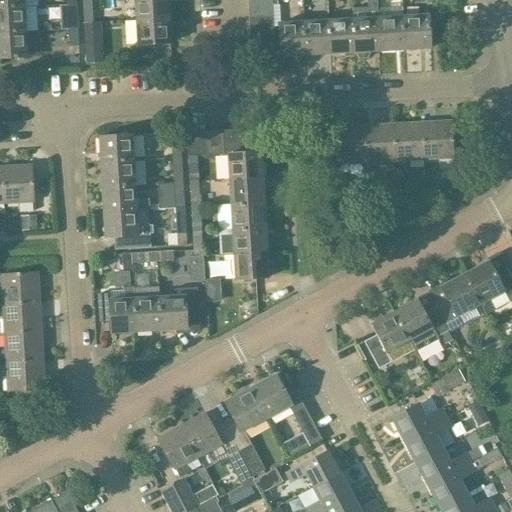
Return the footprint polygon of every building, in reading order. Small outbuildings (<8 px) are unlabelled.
[(0,0),(0,8),(25,7),(24,0),(0,0)] [(136,0),(138,19),(171,18),(169,0),(136,0)] [(274,16),(273,0),(250,0),(251,17),(274,16)] [(354,21),(356,53),(357,52),(358,56),(360,59),(369,58),(371,55),(371,52),(381,51),(379,19),(377,0),(367,0),(368,9),(354,9),(354,21)] [(67,5),(68,21),(78,21),(77,4),(67,5)] [(83,7),(84,23),(94,22),(93,6),(83,7)] [(0,32),(27,32),(25,7),(0,8),(0,32)] [(251,17),(252,35),(275,34),(274,16),(251,17)] [(404,18),(406,50),(431,48),(430,17),(404,18)] [(171,18),(138,19),(139,45),(172,43),(171,18)] [(404,18),(379,19),(381,51),(406,50),(404,18)] [(354,21),(329,22),(331,54),(356,53),(354,21)] [(101,22),(94,22),(84,23),(86,64),(103,63),(101,22)] [(306,55),(331,54),(329,22),(305,23),(306,55)] [(281,57),(306,55),(305,23),(279,25),(281,57)] [(78,29),(69,30),(69,47),(79,46),(78,29)] [(27,32),(0,32),(0,58),(42,56),(40,31),(27,32)] [(275,34),(252,35),(253,48),(275,47),(275,34)] [(453,121),(424,123),(426,160),(455,159),(453,121)] [(424,123),(395,124),(397,162),(426,160),(424,123)] [(395,124),(366,126),(368,163),(397,162),(395,124)] [(368,163),(366,126),(337,127),(339,165),(368,163)] [(237,130),(238,154),(250,154),(249,129),(237,130)] [(226,155),(228,155),(238,154),(237,130),(225,131),(226,155)] [(208,156),(226,155),(225,131),(207,132),(208,156)] [(208,156),(207,132),(188,133),(190,157),(208,156)] [(174,150),(183,150),(182,133),(173,134),(174,150)] [(102,138),(103,163),(135,161),(134,136),(102,138)] [(229,180),(262,178),(260,153),(250,154),(238,154),(228,155),(229,180)] [(175,175),(185,175),(184,158),(174,159),(175,175)] [(103,163),(104,188),(137,186),(135,161),(103,163)] [(32,166),(3,167),(5,205),(34,204),(32,166)] [(200,182),(199,166),(190,166),(191,183),(200,182)] [(269,186),(262,187),(262,178),(229,180),(231,205),(263,203),(263,202),(270,202),(269,186)] [(177,200),(186,200),(185,183),(176,184),(177,200)] [(137,199),(137,186),(104,188),(106,213),(138,211),(150,210),(149,198),(137,199)] [(202,207),(201,190),(192,191),(193,207),(202,207)] [(263,203),(231,205),(232,230),(265,228),(263,203)] [(177,209),(178,225),(188,224),(187,208),(177,209)] [(139,228),(138,211),(106,213),(107,238),(115,238),(116,253),(151,251),(151,237),(154,237),(153,229),(150,229),(150,227),(139,228)] [(202,214),(193,215),(194,231),(203,231),(202,214)] [(234,255),(266,253),(265,228),(232,230),(234,255)] [(195,256),(205,256),(204,239),(194,240),(195,256)] [(159,262),(175,261),(175,252),(158,253),(159,262)] [(134,263),(151,262),(150,253),(134,254),(134,263)] [(268,278),(268,277),(273,277),(273,261),(267,262),(266,253),(234,255),(235,280),(268,278)] [(205,256),(195,256),(190,256),(192,282),(206,281),(205,256)] [(466,275),(482,304),(492,298),(498,309),(511,301),(511,274),(507,266),(496,272),(491,262),(466,275)] [(3,305),(40,303),(39,274),(1,276),(3,305)] [(458,316),(482,304),(466,275),(443,287),(449,297),(437,304),(451,331),(452,332),(464,326),(458,316)] [(136,299),(138,331),(163,330),(161,298),(160,286),(136,287),(136,299)] [(113,333),(138,331),(136,299),(136,287),(126,288),(126,291),(114,292),(110,294),(98,294),(100,322),(112,321),(113,333)] [(161,298),(163,330),(188,329),(187,314),(200,313),(199,288),(175,289),(175,297),(161,298)] [(395,312),(411,341),(416,350),(417,351),(440,339),(439,337),(451,331),(437,304),(425,311),(419,299),(395,312)] [(42,332),(40,303),(3,305),(5,334),(42,332)] [(411,341),(395,312),(372,324),(378,336),(366,342),(380,369),(393,362),(416,350),(411,341)] [(44,361),(42,332),(5,334),(6,363),(44,361)] [(44,361),(6,363),(8,392),(45,390),(44,361)] [(436,397),(465,383),(460,373),(431,388),(436,397)] [(251,389),(267,419),(293,405),(278,375),(251,389)] [(242,432),(267,419),(251,389),(226,403),(242,432)] [(406,441),(448,419),(443,410),(428,418),(421,405),(394,419),(406,441)] [(296,420),(309,444),(322,438),(309,413),(296,420)] [(182,427),(198,457),(210,450),(215,459),(225,454),(204,414),(182,427)] [(453,428),(448,419),(406,441),(418,464),(444,450),(437,436),(453,428)] [(185,463),(198,457),(182,427),(159,439),(179,478),(190,472),(185,463)] [(251,443),(238,450),(251,475),(264,468),(251,443)] [(251,475),(238,450),(226,456),(239,481),(251,475)] [(451,463),(444,450),(418,464),(429,486),(472,463),(467,454),(451,463)] [(472,463),(477,472),(502,458),(497,450),(486,456),(472,463)] [(307,475),(314,489),(341,474),(329,452),(287,474),(291,483),(307,475)] [(477,472),(472,463),(429,486),(441,508),(468,494),(461,480),(477,472)] [(255,480),(262,493),(283,482),(276,469),(255,480)] [(499,478),(511,499),(511,498),(511,476),(510,473),(499,478)] [(322,511),(352,496),(341,474),(314,489),(321,501),(300,511),(322,511)] [(171,511),(186,511),(218,495),(213,485),(194,494),(187,480),(162,493),(171,511)] [(237,510),(260,498),(253,485),(230,496),(237,510)] [(78,511),(67,492),(29,511),(78,511)] [(475,508),(468,494),(441,508),(443,511),(488,511),(495,508),(491,499),(475,508)] [(361,511),(352,496),(322,511),(361,511)] [(222,511),(218,503),(201,511),(222,511)]
